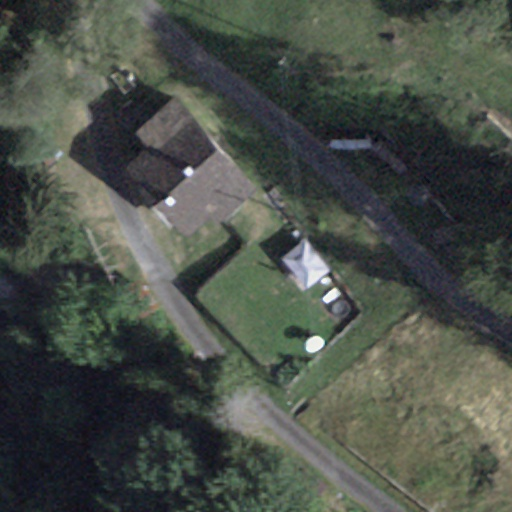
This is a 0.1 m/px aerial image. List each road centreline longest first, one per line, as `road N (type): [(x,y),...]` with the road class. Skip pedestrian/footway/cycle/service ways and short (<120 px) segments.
road 1 (unclassified): [(68,0),(116,188),(159,282),(218,364),(308,453),(386,511)]
road 2 (track): [(132,0),(314,156),(457,298),(511,332)]
